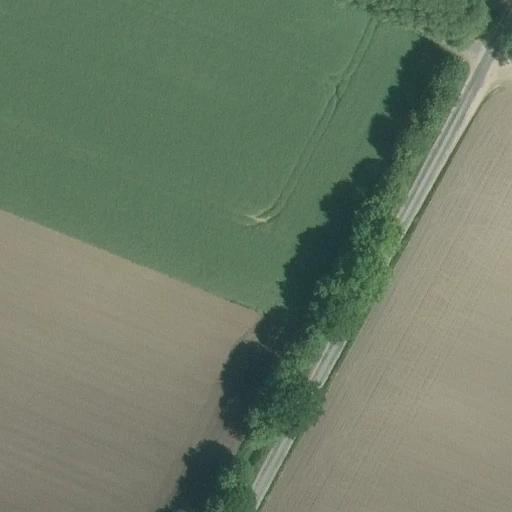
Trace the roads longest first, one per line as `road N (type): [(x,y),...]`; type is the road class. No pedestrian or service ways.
road 1 (unclassified): [(488,56),(243,511)]
road 2 (unclassified): [(488,56),(351,0)]
